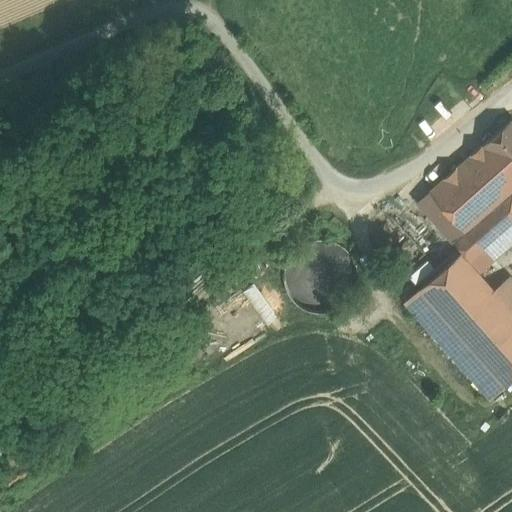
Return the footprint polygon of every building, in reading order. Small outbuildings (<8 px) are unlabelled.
[(450,81),(417,114),(437,133),(469,100),(450,81)] [(511,120),(511,119),(482,145),(511,178),(511,120)] [(511,178),(482,145),(416,202),(452,244),(454,242),(471,261),(486,248),(511,225),(511,190),(511,178)] [(511,225),(486,248),(494,256),(511,239),(511,225)] [(356,291),(358,277),(355,262),(347,250),(335,242),(320,239),(306,242),(293,251),(285,263),(283,278),(286,292),(294,304),(306,312),(321,315),(335,312),(348,304),(356,291)] [(511,311),(495,292),(461,253),(419,289),(505,386),(511,379),(511,311)] [(511,281),(509,279),(495,292),(511,311),(511,281)] [(505,386),(419,289),(405,302),(490,399),(505,386)]
